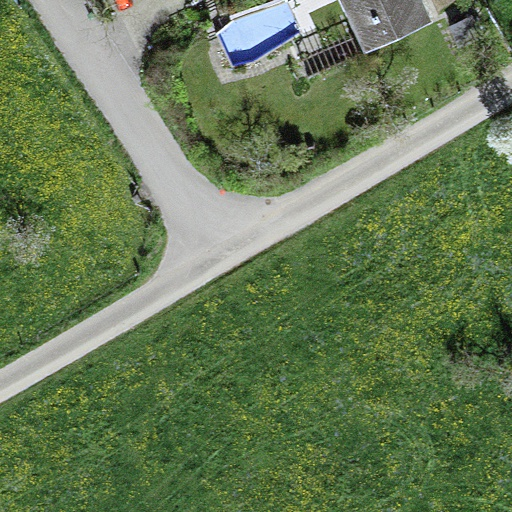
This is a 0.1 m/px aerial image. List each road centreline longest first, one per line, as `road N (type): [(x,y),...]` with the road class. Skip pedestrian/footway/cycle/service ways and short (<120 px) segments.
road 1 (residential): [(215,262),(511,91)]
road 2 (residential): [(44,0),(215,262)]
road 3 (residential): [(0,387),(215,262)]
